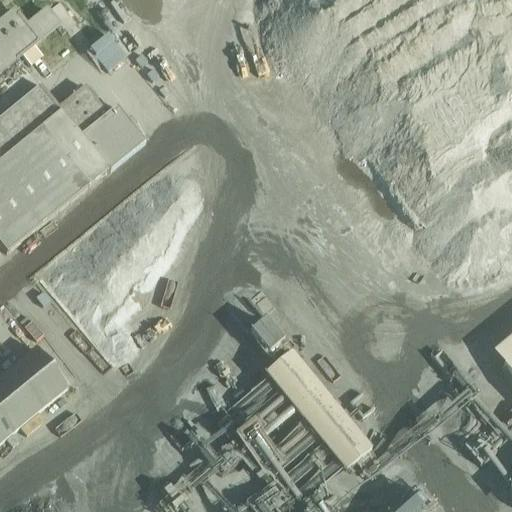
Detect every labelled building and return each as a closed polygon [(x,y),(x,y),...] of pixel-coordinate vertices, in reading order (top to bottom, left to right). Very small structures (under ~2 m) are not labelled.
[(0,76),(63,26),(48,7),(28,24),(16,8),(0,21),(0,76)] [(117,112),(108,119),(86,91),(59,112),(41,90),(0,123),(0,248),(7,258),(59,216),(145,146),(117,112)] [(199,147),(118,221),(158,265),(239,191),(199,147)] [(511,333),(488,353),(511,382),(511,333)] [(343,471),(368,451),(287,353),(263,372),(343,471)] [(0,448),(15,436),(68,393),(36,354),(17,370),(0,382),(0,448)] [(426,498),(407,511),(431,511),(435,510),(426,498)]
